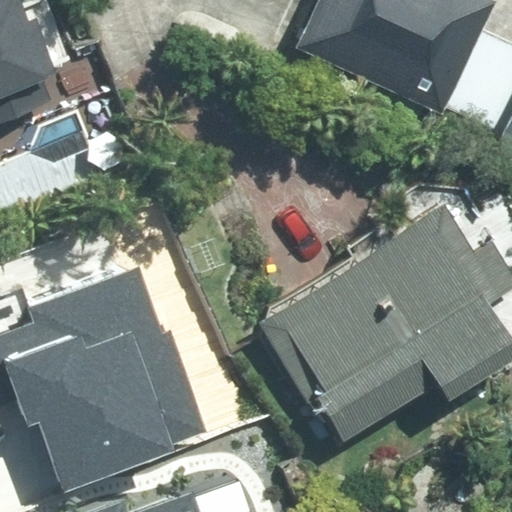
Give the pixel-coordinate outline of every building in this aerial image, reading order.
[(0,0),(0,108),(38,93),(0,0)] [(288,0),(270,41),(419,108),(468,0),(288,0)] [(511,50),(475,133),(511,149),(511,50)] [(427,198),(241,312),(319,437),(409,382),(416,394),(494,347),(468,304),(508,280),(480,236),(458,249),(427,198)] [(41,422),(65,490),(199,444),(139,272),(29,310),(35,327),(0,338),(0,406),(10,403),(20,430),(41,422)] [(250,511),(239,478),(138,511),(130,511),(127,502),(96,511),(250,511)]
